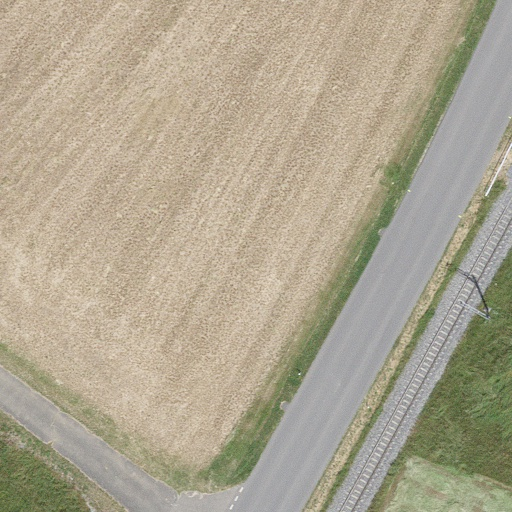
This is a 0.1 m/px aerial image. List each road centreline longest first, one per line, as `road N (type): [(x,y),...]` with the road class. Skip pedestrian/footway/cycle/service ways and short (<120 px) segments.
road 1 (tertiary): [(272,511),(511,60)]
road 2 (track): [(0,396),(148,511)]
